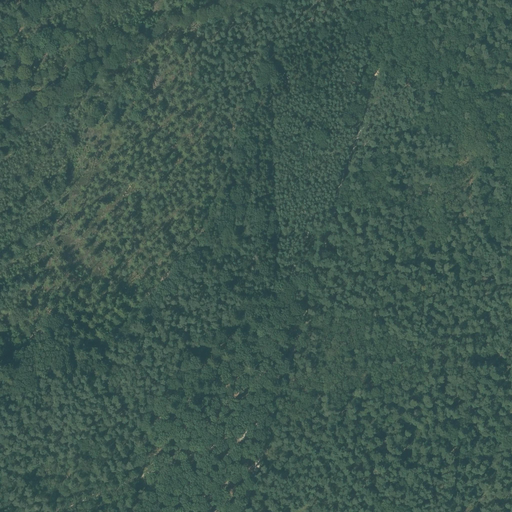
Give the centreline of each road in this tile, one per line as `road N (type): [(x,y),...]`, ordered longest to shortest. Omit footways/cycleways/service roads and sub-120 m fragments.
road 1 (track): [(399,0),(295,342)]
road 2 (track): [(0,138),(152,30),(249,0)]
road 3 (track): [(511,352),(334,414),(267,427)]
road 4 (track): [(56,511),(241,437)]
